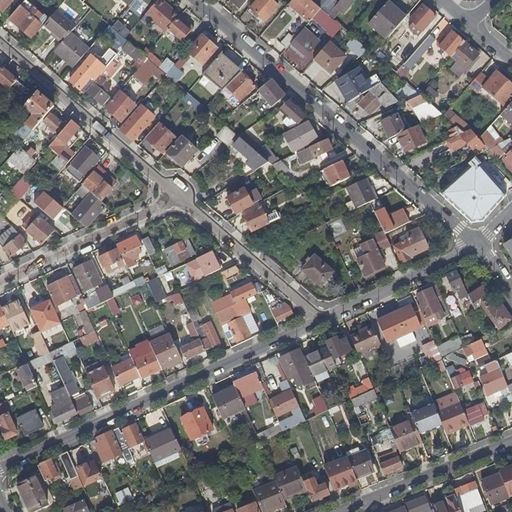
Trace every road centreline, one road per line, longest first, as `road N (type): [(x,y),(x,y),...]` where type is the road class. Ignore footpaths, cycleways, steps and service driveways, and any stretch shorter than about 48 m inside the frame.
road 1 (residential): [(478,244),(191,0)]
road 2 (residential): [(0,469),(321,319)]
road 3 (residential): [(0,43),(181,195)]
road 4 (residential): [(0,282),(181,195)]
road 5 (residential): [(511,440),(336,511)]
road 6 (residential): [(181,195),(321,319)]
road 7 (residential): [(321,319),(478,244)]
